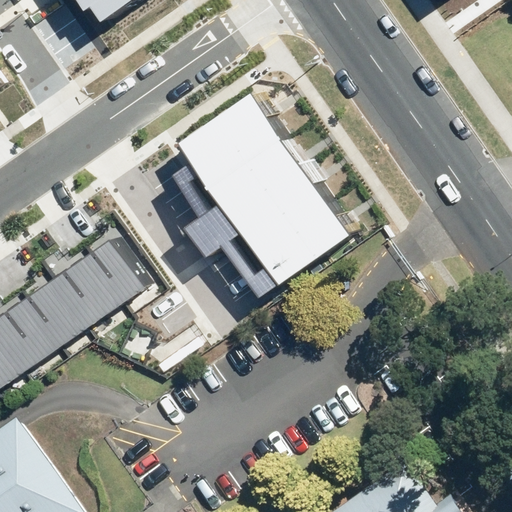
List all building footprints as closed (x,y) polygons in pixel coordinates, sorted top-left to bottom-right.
[(108,6),(118,19),(145,0),(93,0),(101,11),(108,6)] [(0,89),(9,82),(0,69),(0,89)] [(365,224),(270,89),(200,138),(295,273),(365,224)] [(166,136),(114,172),(147,219),(198,183),(166,136)] [(194,217),(172,233),(179,244),(160,257),(191,300),(254,256),(225,214),(203,230),(194,217)] [(164,274),(133,231),(101,254),(132,297),(164,274)] [(132,297),(101,254),(69,276),(100,320),(132,297)] [(100,320),(69,276),(37,299),(68,343),(100,320)] [(68,343),(37,299),(5,322),(37,365),(68,343)] [(37,365),(5,322),(0,325),(0,381),(5,388),(37,365)] [(91,511),(30,424),(0,444),(0,511),(91,511)] [(439,511),(406,467),(346,511),(439,511)]
